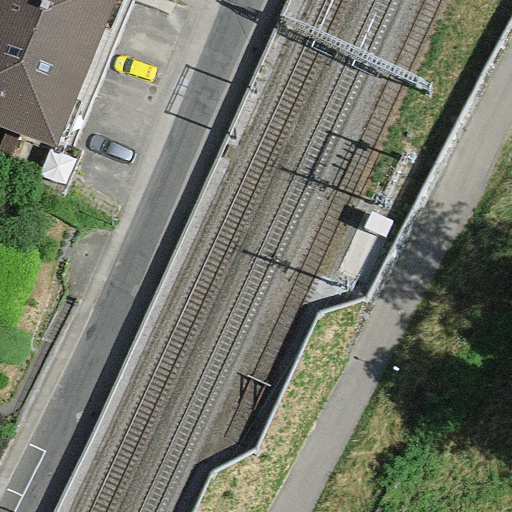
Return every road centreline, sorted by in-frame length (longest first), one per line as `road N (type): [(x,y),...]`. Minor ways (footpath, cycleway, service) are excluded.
road 1 (unclassified): [(247,0),(180,163),(7,511)]
road 2 (residential): [(511,71),(299,511)]
